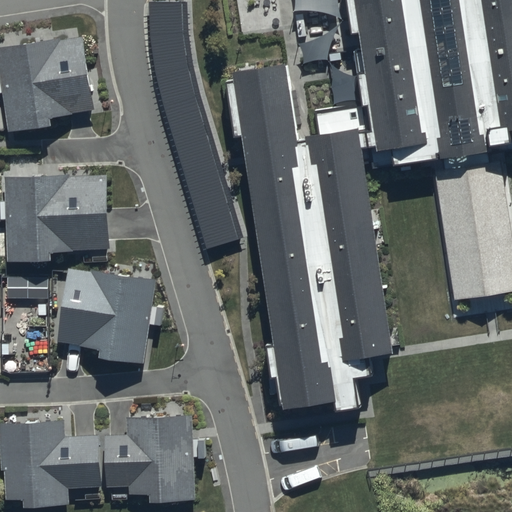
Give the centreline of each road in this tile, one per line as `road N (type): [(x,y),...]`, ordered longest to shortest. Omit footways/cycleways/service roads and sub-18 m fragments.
road 1 (residential): [(218,372),(132,90),(126,0)]
road 2 (residential): [(218,372),(0,393)]
road 3 (residential): [(254,511),(218,372)]
